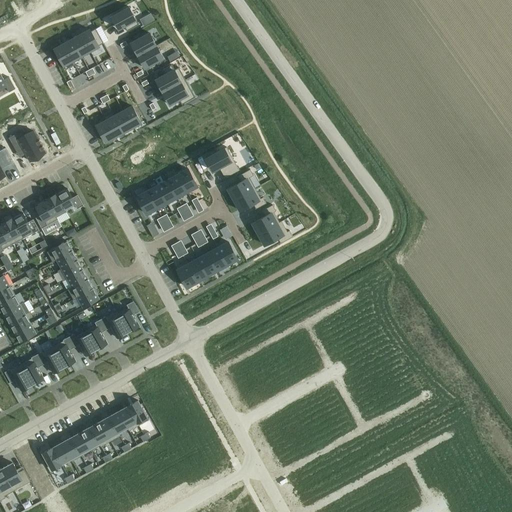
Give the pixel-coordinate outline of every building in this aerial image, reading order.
[(129,7),(112,16),(118,29),(124,26),(127,31),(139,24),(129,7)] [(151,13),(140,19),(144,26),(154,20),(151,13)] [(96,28),(91,31),(97,41),(101,38),(96,28)] [(90,29),(81,34),(90,51),(99,45),(103,43),(101,38),(97,41),(91,31),(90,29)] [(150,33),(131,43),(138,55),(157,45),(150,33)] [(81,34),(72,39),(82,57),(83,57),(82,55),(90,51),(81,34)] [(72,39),(63,44),(75,65),(75,64),(74,62),(82,57),(72,39)] [(63,44),(54,49),(63,65),(66,70),(75,65),(63,44)] [(157,45),(138,55),(144,68),(163,57),(157,45)] [(165,74),(156,80),(162,92),(185,79),(179,67),(175,70),(172,64),(162,69),(165,74)] [(0,73),(0,89),(6,86),(9,92),(15,88),(9,77),(3,80),(0,73)] [(185,79),(162,92),(169,104),(179,99),(182,104),(195,97),(185,79)] [(132,106),(123,111),(132,127),(141,122),(132,106)] [(112,111),(103,116),(105,121),(106,120),(115,137),(123,132),(114,116),(115,115),(112,111)] [(115,115),(114,116),(123,132),(132,127),(123,111),(115,115)] [(105,121),(96,125),(105,142),(115,137),(106,120),(105,121)] [(22,132),(10,139),(19,156),(24,153),(25,155),(27,154),(31,162),(35,160),(36,160),(47,154),(45,152),(34,132),(25,137),(22,132)] [(0,177),(4,175),(0,167),(13,160),(5,147),(0,150),(0,177)] [(226,147),(206,158),(212,170),(219,167),(225,178),(239,170),(226,147)] [(188,168),(178,174),(187,191),(197,186),(188,168)] [(241,181),(228,188),(234,199),(255,188),(249,177),(253,175),(250,169),(238,176),(241,181)] [(178,174),(168,180),(177,197),(187,191),(178,174)] [(168,180),(157,185),(167,202),(177,197),(168,180)] [(148,190),(147,190),(157,208),(167,202),(157,185),(148,190)] [(57,194),(56,194),(66,212),(67,212),(66,209),(75,204),(77,209),(83,205),(77,195),(72,198),(67,188),(57,194)] [(255,188),(234,199),(240,210),(253,203),(256,209),(266,203),(263,197),(261,198),(255,188)] [(147,190),(137,196),(138,198),(140,201),(147,214),(157,208),(147,190)] [(56,194),(46,199),(57,219),(58,219),(57,217),(66,212),(56,194)] [(41,215),(36,218),(42,228),(57,219),(46,199),(36,205),(41,215)] [(265,215),(252,223),(259,234),(282,221),(281,221),(279,222),(274,212),(276,211),(272,204),(262,210),(265,215)] [(22,213),(12,218),(21,234),(23,238),(39,230),(36,225),(33,219),(28,222),(22,213)] [(12,218),(2,224),(11,240),(13,244),(23,238),(21,234),(12,218)] [(282,221),(259,234),(265,245),(278,237),(281,243),(293,236),(289,230),(287,231),(282,221)] [(2,224),(0,225),(0,252),(4,250),(3,249),(13,244),(11,240),(2,224)] [(67,241),(47,252),(52,261),(72,250),(67,241)] [(228,241),(218,247),(227,264),(238,259),(228,241)] [(218,247),(208,253),(217,270),(227,264),(218,247)] [(72,250),(52,261),(53,262),(57,259),(62,268),(57,270),(58,271),(78,260),(72,250)] [(208,253),(198,258),(207,275),(217,270),(208,253)] [(187,261),(187,262),(197,281),(198,281),(207,275),(198,258),(188,263),(187,261)] [(78,260),(58,271),(63,280),(83,269),(78,260)] [(187,262),(176,267),(184,282),(186,285),(187,287),(197,281),(187,262)] [(83,269),(63,280),(63,281),(67,278),(72,287),(68,289),(68,290),(88,279),(83,269)] [(4,275),(0,277),(0,290),(9,285),(4,275)] [(88,279),(68,290),(73,299),(93,288),(88,279)] [(9,285),(0,290),(0,302),(14,294),(9,285)] [(93,288),(73,299),(73,300),(78,297),(83,307),(99,298),(93,288)] [(14,294),(0,302),(0,305),(4,313),(24,302),(24,301),(19,304),(14,294)] [(117,311),(128,331),(139,325),(133,315),(139,311),(133,301),(127,304),(128,307),(118,313),(117,311)] [(24,302),(4,313),(9,322),(29,311),(24,302)] [(29,311),(9,322),(14,332),(30,323),(25,314),(29,312),(29,311)] [(117,337),(128,331),(117,311),(106,317),(106,316),(100,319),(106,329),(111,327),(117,337)] [(96,325),(86,331),(96,349),(107,343),(101,332),(106,329),(100,319),(95,322),(96,325)] [(30,323),(14,332),(20,341),(36,333),(30,323)] [(74,333),(68,336),(74,347),(79,344),(85,354),(85,355),(96,349),(86,331),(76,336),(74,333)] [(69,350),(74,347),(68,336),(63,339),(63,340),(53,346),(64,367),(75,360),(69,350)] [(42,351),(37,354),(42,365),(47,362),(53,371),(53,373),(64,367),(53,346),(49,348),(43,352),(42,351)] [(42,365),(37,354),(31,357),(31,358),(21,364),(32,384),(43,378),(37,367),(42,365)] [(21,364),(14,368),(11,369),(10,368),(4,372),(10,382),(16,379),(22,390),(32,384),(21,364)] [(180,368),(159,379),(165,390),(186,378),(180,368)] [(186,378),(165,390),(174,406),(184,400),(181,395),(191,390),(185,379),(186,379),(186,378)] [(149,391),(140,396),(143,402),(152,397),(149,391)] [(128,406),(139,425),(149,420),(138,400),(128,406)] [(186,404),(176,409),(185,425),(204,414),(199,403),(189,409),(186,404)] [(119,411),(129,430),(139,425),(128,406),(119,411)] [(129,431),(129,430),(119,411),(109,416),(120,436),(120,435),(119,432),(127,427),(129,431)] [(204,414),(185,425),(193,441),(203,435),(200,430),(210,425),(204,414)] [(120,436),(109,416),(100,421),(110,441),(120,436)] [(90,426),(101,446),(110,441),(100,421),(90,426)] [(101,446),(90,426),(81,432),(91,450),(100,445),(101,446)] [(82,455),(91,450),(81,432),(71,437),(82,455)] [(71,437),(62,442),(72,461),(82,455),(71,437)] [(205,439),(195,444),(204,460),(225,448),(223,449),(218,438),(208,444),(205,439)] [(72,461),(62,442),(52,447),(61,464),(71,459),(72,461)] [(61,464),(52,447),(43,453),(52,469),(61,464)] [(225,448),(204,460),(210,471),(231,459),(225,448)] [(171,460),(161,466),(171,484),(181,478),(171,460)] [(3,467),(2,468),(14,490),(31,481),(24,469),(18,472),(13,462),(8,465),(7,465),(8,465),(4,467),(3,467)] [(161,466),(151,471),(161,489),(171,484),(161,466)] [(1,469),(0,469),(0,500),(6,497),(5,495),(8,493),(14,490),(2,468),(1,469),(1,468),(0,469),(1,469)] [(190,468),(181,473),(184,478),(193,474),(190,468)] [(151,471),(142,476),(152,494),(161,489),(151,471)] [(142,476),(132,481),(142,499),(152,494),(142,476)] [(132,481),(122,487),(132,505),(142,499),(132,481)] [(115,491),(104,497),(112,511),(119,511),(125,509),(115,491)] [(112,511),(104,497),(95,502),(100,511),(112,511)] [(100,511),(95,502),(85,507),(87,511),(100,511)]
